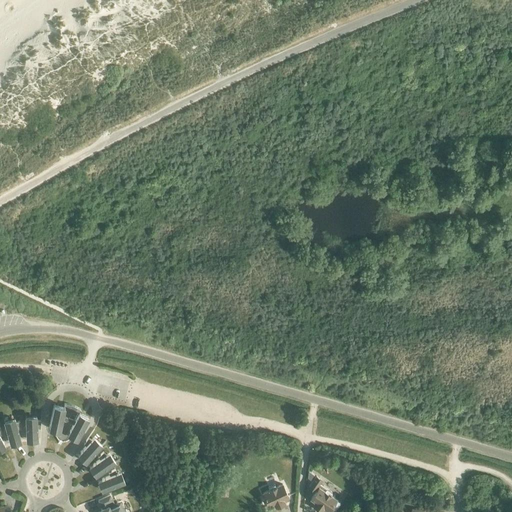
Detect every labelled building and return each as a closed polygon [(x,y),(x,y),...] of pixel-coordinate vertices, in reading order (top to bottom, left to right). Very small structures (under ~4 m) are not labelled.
[(56,431),(56,433),(56,435),(57,437),(59,438),(63,440),(64,439),(66,439),(68,438),(69,436),(70,435),(77,438),(87,418),(79,414),(81,409),(75,406),(71,405),(64,403),(63,408),(53,406),(49,428),(56,429),(56,431)] [(25,419),(26,437),(37,436),(37,424),(40,425),(41,420),(37,420),(37,418),(25,419)] [(5,423),(9,441),(20,438),(17,426),(20,426),(20,421),(16,422),(15,420),(5,423)] [(80,452),(88,459),(101,446),(92,439),(91,440),(88,437),(86,441),(88,443),(80,452)] [(93,464),(99,473),(114,463),(107,454),(106,455),(103,452),(100,455),(102,457),(93,464)] [(101,479),(106,489),(122,482),(118,472),(117,473),(115,469),(111,471),(113,474),(101,479)] [(332,493),(319,484),(322,480),(316,475),(308,487),(315,492),(311,498),(316,502),(313,505),(321,511),(323,507),(328,510),(330,511),(333,511),(341,503),(330,495),(332,493)] [(274,503),(276,507),(284,503),(283,499),(288,496),(282,484),(276,487),(274,484),(268,487),(269,490),(263,493),(269,505),(274,503)] [(122,511),(119,504),(109,509),(107,504),(113,501),(110,494),(98,500),(101,507),(102,506),(102,509),(100,509),(101,511),(122,511)]
